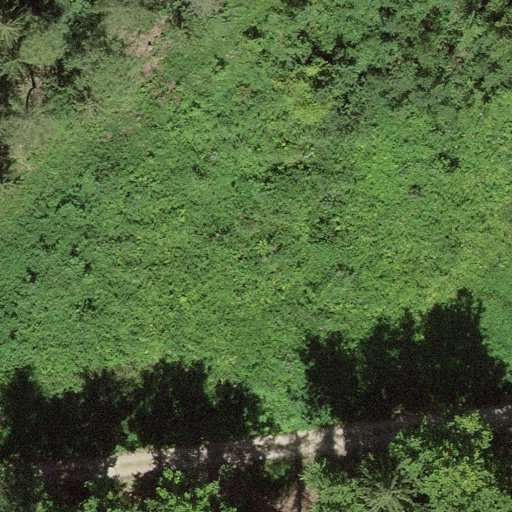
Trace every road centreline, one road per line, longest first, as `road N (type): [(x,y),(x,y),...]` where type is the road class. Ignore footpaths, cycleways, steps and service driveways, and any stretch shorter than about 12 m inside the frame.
road 1 (track): [(0,463),(511,411)]
road 2 (track): [(0,222),(209,37),(262,0)]
road 3 (track): [(366,426),(511,234)]
